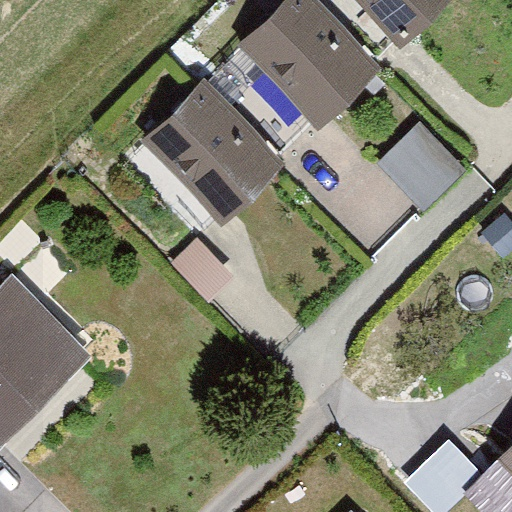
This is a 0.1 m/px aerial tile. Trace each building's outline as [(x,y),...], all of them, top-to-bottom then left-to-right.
[(281,0),(252,30),(326,102),(374,53),(320,0),(281,0)] [(385,0),(410,25),(435,0),(385,0)] [(157,128),(230,202),(279,153),(206,79),(157,128)] [(383,163),(425,206),(463,170),(421,126),(383,163)] [(0,432),(84,352),(11,277),(0,288),(0,432)] [(445,508),(490,462),(457,429),(412,475),(445,508)] [(511,436),(501,449),(511,459),(511,436)]
